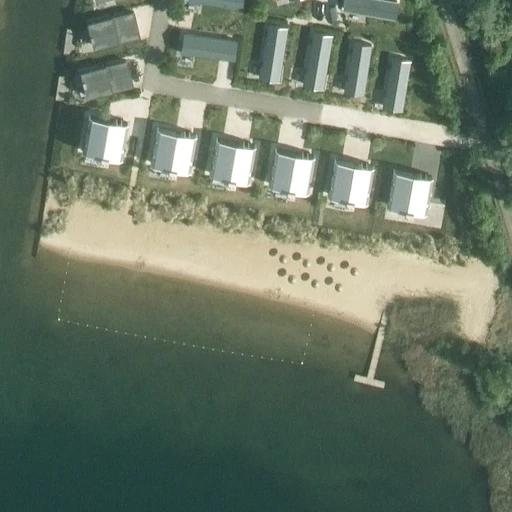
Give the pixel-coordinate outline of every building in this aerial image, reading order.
[(188,0),(188,2),(200,3),(200,2),(241,8),(242,0),(188,0)] [(393,0),(345,0),(343,9),(395,18),(398,1),(393,0)] [(134,12),(88,22),(94,48),(140,37),(134,12)] [(260,65),(258,77),(280,80),(288,28),(269,25),(263,65),(260,65)] [(184,32),(180,53),(192,55),(192,54),(233,60),(237,41),(184,32)] [(304,72),(302,84),(323,88),(332,35),(313,32),(306,73),(304,72)] [(345,79),(344,91),(365,94),(372,45),(353,42),(348,79),(345,79)] [(384,94),(382,106),(403,109),(411,61),(392,58),(386,95),(384,94)] [(127,61),(81,72),(87,97),(133,86),(127,61)] [(89,116),(83,150),(101,153),(100,158),(107,159),(108,154),(122,157),(128,123),(89,116)] [(157,128),(151,162),(169,165),(168,170),(175,171),(176,166),(190,169),(196,135),(157,128)] [(216,138),(210,172),(228,176),(227,180),(235,182),(235,177),(249,179),(255,146),(216,138)] [(275,149),(269,183),(287,186),(286,191),(294,192),(294,187),(308,190),(314,156),(275,149)] [(334,160),(328,193),(346,197),(345,201),(353,203),(354,198),(367,201),(374,167),(334,160)] [(393,170),(387,203),(405,207),(404,211),(412,213),(413,208),(426,210),(432,176),(393,170)]
